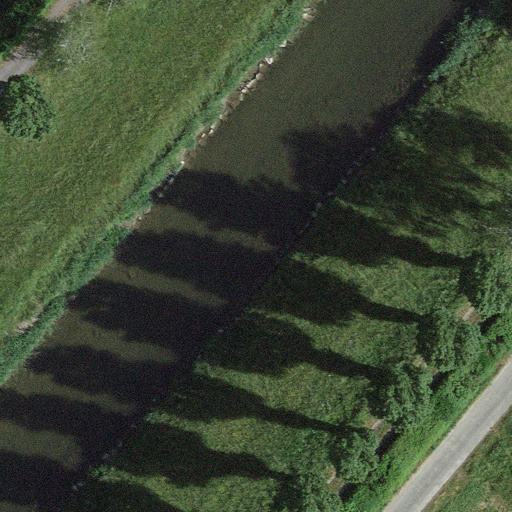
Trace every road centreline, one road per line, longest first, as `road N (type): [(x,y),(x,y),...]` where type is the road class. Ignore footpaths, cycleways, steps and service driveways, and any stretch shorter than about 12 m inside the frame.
road 1 (track): [(511,271),(311,511)]
road 2 (track): [(0,133),(113,0)]
road 3 (track): [(511,385),(408,511)]
